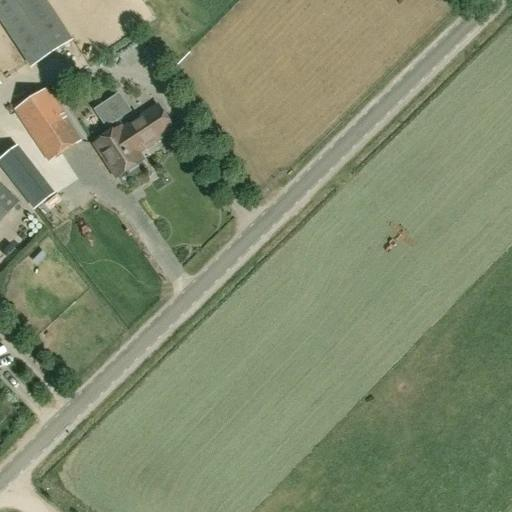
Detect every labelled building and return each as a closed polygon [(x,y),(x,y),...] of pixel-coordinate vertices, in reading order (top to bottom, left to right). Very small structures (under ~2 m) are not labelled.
[(44,0),(0,0),(0,20),(31,67),(71,41),(44,0)] [(50,164),(81,143),(46,89),(15,110),(50,164)] [(119,94),(107,102),(118,119),(130,111),(119,94)] [(145,149),(149,150),(158,144),(158,140),(173,130),(159,108),(122,132),(120,128),(95,145),(117,179),(126,173),(130,174),(140,167),(140,163),(142,162),(137,154),(145,149)] [(0,162),(0,165),(16,186),(36,171),(19,148),(0,162)] [(0,224),(19,204),(0,186),(0,224)] [(3,345),(0,349),(0,353),(16,364),(21,356),(3,345)]
